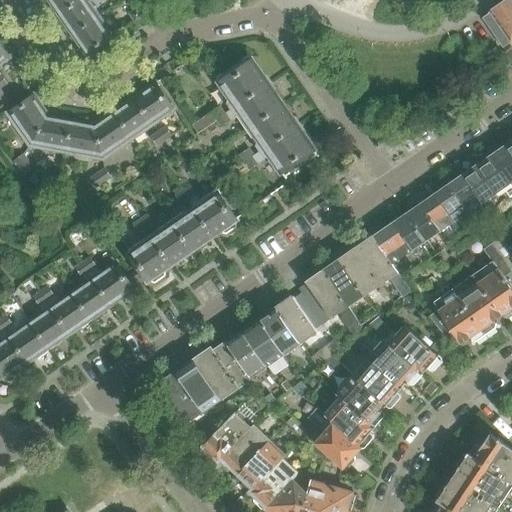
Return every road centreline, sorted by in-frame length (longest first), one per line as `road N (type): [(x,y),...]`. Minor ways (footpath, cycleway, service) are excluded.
road 1 (residential): [(105,386),(391,181)]
road 2 (residential): [(271,25),(295,4),(380,33),(409,33),(451,21),(482,0)]
road 3 (residential): [(177,38),(106,83),(68,82),(7,0)]
road 4 (residential): [(389,511),(391,493),(433,424),(511,360)]
road 5 (residential): [(391,181),(271,25)]
road 6 (residential): [(201,511),(105,386)]
road 7 (residential): [(391,181),(511,95)]
